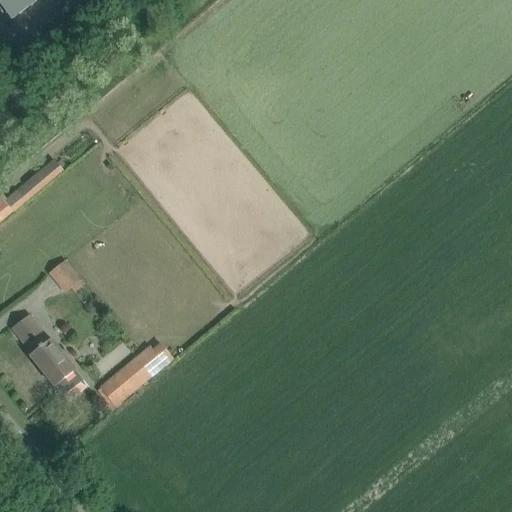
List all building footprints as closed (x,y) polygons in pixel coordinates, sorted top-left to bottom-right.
[(0,0),(0,3),(13,20),(39,0),(0,0)] [(17,192),(26,202),(63,172),(54,161),(17,192)] [(0,222),(12,213),(0,197),(0,222)] [(46,272),(65,297),(83,284),(65,259),(46,272)] [(50,343),(30,317),(13,331),(33,356),(31,358),(54,388),(56,387),(63,397),(82,382),(75,373),(76,372),(52,341),(50,343)] [(126,369),(140,387),(166,366),(152,349),(126,369)]
